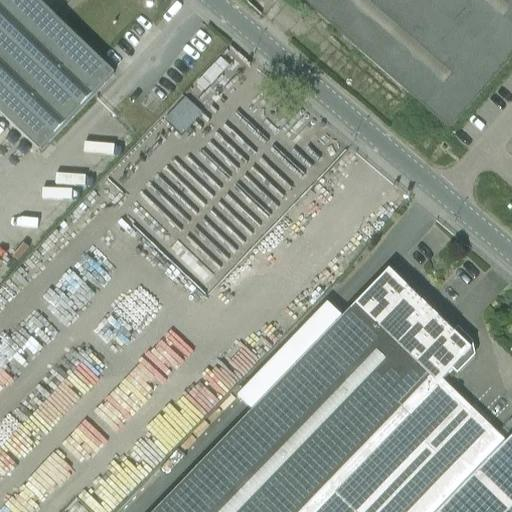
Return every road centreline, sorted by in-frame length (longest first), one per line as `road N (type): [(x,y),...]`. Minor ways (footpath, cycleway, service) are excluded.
road 1 (tertiary): [(511,253),(231,0)]
road 2 (unknown): [(445,197),(406,225),(397,251),(511,354)]
